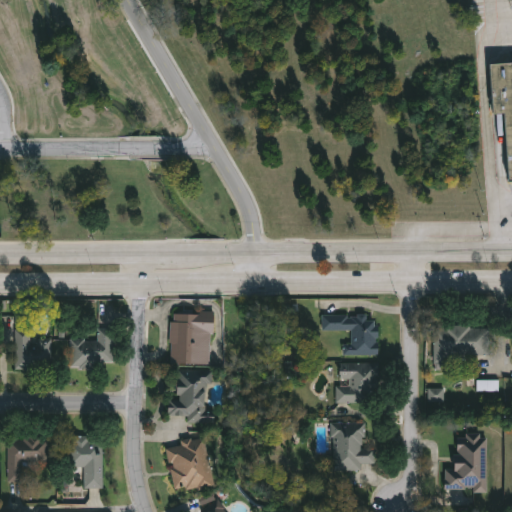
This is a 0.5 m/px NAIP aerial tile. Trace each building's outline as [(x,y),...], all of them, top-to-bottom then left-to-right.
[(511,178),(507,179),(503,113),(492,114),(489,62),(511,60),(511,178)] [(171,364),(172,312),(214,313),(213,365),(171,364)] [(380,355),(345,355),(345,345),(352,345),(352,332),(324,332),(324,315),(380,315),(380,355)] [(492,327),(492,359),(436,360),(435,327),(492,327)] [(16,370),(16,330),(33,330),(33,340),(53,340),(53,370),(16,370)] [(99,341),(99,330),(114,330),(114,367),(71,367),(71,341),(99,341)] [(380,363),(380,403),(339,403),(339,363),(380,363)] [(178,400),(181,370),(212,373),(209,410),(217,411),(216,426),(188,424),(189,418),(170,417),(171,399),(178,400)] [(499,391),(499,380),(477,380),(477,391),(499,391)] [(428,403),(444,403),(444,388),(428,388),(428,403)] [(333,471),(333,423),(365,423),(365,448),(377,448),(377,465),(362,465),(362,471),(333,471)] [(488,436),(488,492),(446,491),(447,469),(458,469),(458,436),(488,436)] [(9,481),(9,438),(50,438),(50,481),(9,481)] [(69,467),(69,438),(104,438),(104,489),(85,489),(85,467),(69,467)] [(168,446),(207,440),(215,487),(175,493),(168,446)] [(231,511),(197,511),(226,500),(231,511)]
